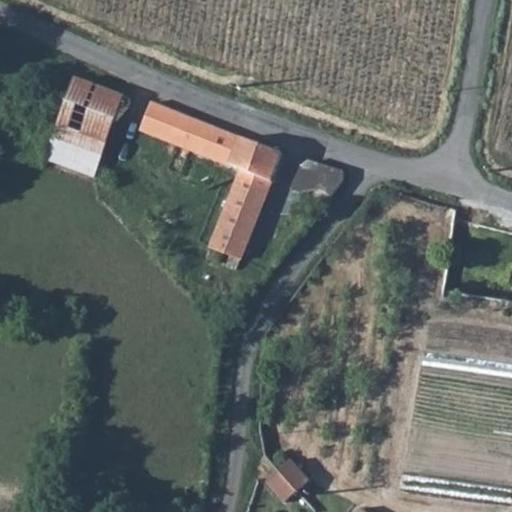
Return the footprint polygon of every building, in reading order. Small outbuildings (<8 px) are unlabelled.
[(75,81),(53,137),(99,156),(122,101),(75,81)] [(152,105),(142,133),(191,152),(223,165),(229,166),(238,139),(152,105)] [(223,165),(219,175),(236,181),(240,172),(269,184),(280,155),(238,139),(229,166),(223,165)] [(298,173),(291,193),(325,204),(343,182),(340,172),(310,164),(298,173)] [(236,181),(206,262),(236,273),(269,184),(240,172),(236,181)] [(295,494),(277,476),(267,485),(284,503),(295,494)]
